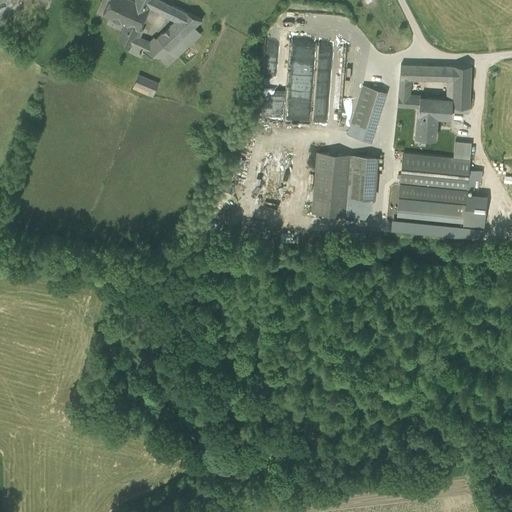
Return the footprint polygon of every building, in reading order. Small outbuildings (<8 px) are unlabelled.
[(132,0),(108,0),(103,13),(125,23),(129,15),(124,13),(127,6),(130,8),(132,0)] [(132,0),(130,8),(127,6),(124,13),(129,15),(125,23),(142,31),(143,28),(139,27),(149,6),(151,0),(132,0)] [(151,0),(149,6),(160,12),(165,2),(161,0),(151,0)] [(160,12),(167,15),(172,5),(165,2),(160,12)] [(184,11),(172,5),(167,15),(176,19),(184,11)] [(201,19),(184,11),(176,19),(157,37),(169,50),(180,39),(194,26),(201,19)] [(117,39),(134,46),(144,51),(148,40),(139,36),(142,31),(125,23),(117,39)] [(201,33),(194,26),(180,39),(187,46),(201,33)] [(83,36),(66,29),(57,52),(73,58),(83,36)] [(154,43),(148,40),(144,51),(158,57),(166,66),(187,46),(180,39),(169,50),(157,37),(154,43)] [(141,57),(144,51),(134,46),(131,52),(141,57)] [(188,47),(178,57),(185,64),(195,54),(188,47)] [(418,107),(419,97),(408,96),(409,79),(410,64),(400,64),(397,105),(418,107)] [(409,79),(426,79),(427,64),(410,64),(409,79)] [(453,65),(434,65),(434,79),(452,79),(453,65)] [(471,65),(453,65),(452,79),(452,99),(452,105),(468,106),(469,106),(471,65)] [(338,113),(337,113),(341,70),(318,68),(316,87),(318,90),(317,97),(316,97),(317,100),(317,110),(318,112),(317,119),(320,119),(321,116),(327,116),(323,118),(325,122),(337,123),(338,113)] [(138,74),(132,87),(153,96),(158,83),(138,74)] [(386,92),(363,85),(351,123),(374,130),(386,92)] [(417,115),(437,116),(450,118),(451,111),(452,105),(452,99),(419,97),(418,107),(417,115)] [(437,116),(417,115),(415,137),(434,139),(437,116)] [(374,130),(351,123),(348,134),(371,141),(374,130)] [(453,157),(469,158),(471,142),(455,141),(453,157)] [(350,154),(317,151),(312,211),(345,214),(350,154)] [(453,157),(403,152),(398,206),(464,212),(467,185),(468,168),(469,158),(453,157)] [(374,156),(354,154),(349,214),(366,215),(371,197),(374,156)] [(475,169),(468,168),(467,185),(473,185),(475,169)] [(267,198),(278,199),(279,195),(281,182),(269,181),(267,198)]
